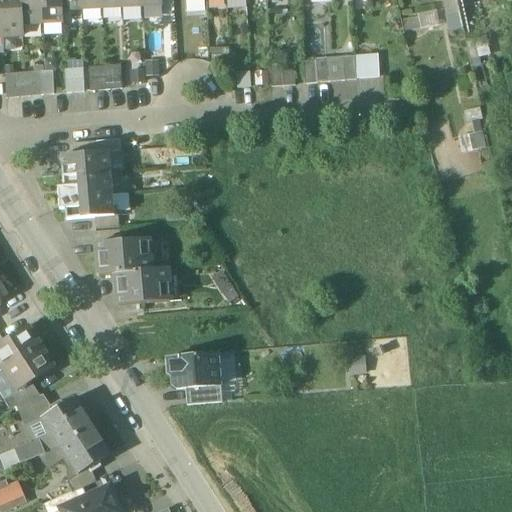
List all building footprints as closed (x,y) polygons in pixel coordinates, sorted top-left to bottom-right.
[(1,0),(3,39),(24,38),(23,26),(21,0),(1,0)] [(41,0),(21,0),(23,26),(42,25),(41,0)] [(41,0),(42,25),(63,24),(62,12),(61,0),(41,0)] [(81,0),(61,0),(62,12),(82,11),(81,0)] [(101,0),(81,0),(82,11),(102,9),(101,0)] [(121,0),(101,0),(102,9),(122,8),(121,0)] [(141,0),(121,0),(122,8),(142,7),(141,0)] [(456,0),(442,0),(446,17),(460,14),(456,0)] [(442,11),(402,16),(404,31),(444,26),(442,11)] [(378,56),(355,58),(357,81),(379,79),(378,56)] [(343,58),(327,60),(329,84),(345,82),(343,58)] [(355,58),(343,58),(345,82),(357,82),(357,81),(355,58)] [(327,60),(315,61),(315,63),(317,84),(329,84),(327,60)] [(317,84),(315,63),(304,63),(305,85),(317,84)] [(282,65),(270,66),(271,88),(284,87),(282,65)] [(295,65),(282,65),(284,87),(296,86),(295,65)] [(121,67),(105,68),(106,92),(122,91),(121,67)] [(105,68),(89,69),(90,93),(106,92),(105,68)] [(83,70),(65,71),(66,95),(84,94),(83,70)] [(41,73),(29,74),(30,98),(42,97),(41,73)] [(53,73),(41,73),(42,97),(54,96),(53,73)] [(29,74),(17,75),(18,99),(30,98),(29,74)] [(17,75),(5,76),(6,100),(18,99),(17,75)] [(481,133),(470,136),(473,152),(485,149),(481,133)] [(120,141),(96,143),(97,155),(109,154),(121,153),(120,141)] [(96,143),(72,145),(73,157),(97,155),(96,143)] [(73,157),(61,158),(63,179),(111,175),(109,154),(97,155),(73,157)] [(111,175),(63,179),(64,189),(58,190),(59,201),(113,196),(111,175)] [(113,196),(59,201),(60,212),(66,211),(67,222),(95,219),(114,218),(113,196)] [(114,218),(95,219),(96,231),(120,229),(119,217),(114,218)] [(120,231),(96,233),(97,245),(121,243),(120,231)] [(97,245),(100,278),(116,276),(151,273),(151,272),(149,241),(121,243),(97,245)] [(167,271),(151,272),(151,273),(116,276),(118,307),(170,303),(167,271)] [(4,343),(0,345),(0,366),(4,372),(41,348),(28,328),(4,343)] [(41,348),(4,372),(17,393),(31,384),(54,369),(41,348)] [(218,355),(203,356),(203,357),(167,360),(168,376),(170,377),(171,377),(172,387),(177,391),(186,390),(221,387),(218,355)] [(31,384),(17,393),(4,401),(9,411),(18,407),(40,398),(31,384)] [(221,387),(186,390),(187,407),(222,404),(221,387)] [(40,398),(18,407),(27,426),(42,420),(52,414),(49,409),(51,408),(43,396),(40,398)] [(51,408),(49,409),(52,414),(42,420),(60,448),(91,428),(73,400),(62,407),(59,403),(51,408)] [(42,420),(27,426),(35,443),(15,451),(20,466),(56,451),(60,448),(42,420)] [(109,457),(91,428),(60,448),(77,476),(78,476),(88,469),(91,474),(93,473),(102,468),(99,463),(109,457)] [(88,469),(78,476),(77,476),(68,483),(73,493),(97,482),(93,473),(91,474),(88,469)] [(10,488),(8,482),(0,485),(0,506),(2,511),(5,511),(19,506),(16,501),(26,496),(20,483),(10,488)] [(72,493),(43,507),(45,511),(62,511),(88,500),(83,490),(72,494),(72,493)] [(88,500),(62,511),(119,511),(115,502),(112,503),(107,491),(88,500)]
